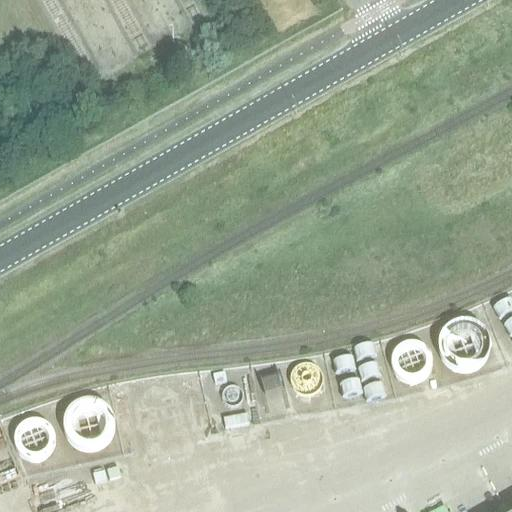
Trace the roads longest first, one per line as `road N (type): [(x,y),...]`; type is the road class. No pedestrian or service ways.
road 1 (unclassified): [(0,253),(450,0)]
road 2 (unknown): [(324,511),(511,413)]
